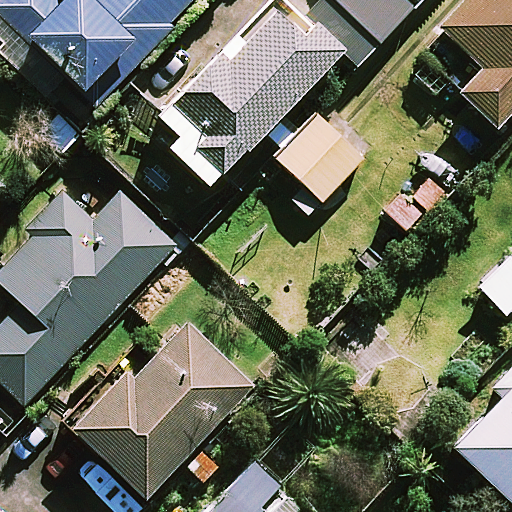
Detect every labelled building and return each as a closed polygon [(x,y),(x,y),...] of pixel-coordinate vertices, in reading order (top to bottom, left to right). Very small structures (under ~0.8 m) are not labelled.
[(0,0),(0,39),(1,41),(11,29),(93,104),(188,0),(0,0)] [(201,186),(259,129),(273,144),(287,130),(273,116),(339,51),(353,66),(413,7),(405,0),(318,0),(298,20),(278,0),(271,0),(152,116),(173,137),(163,147),(201,186)] [(511,0),(465,0),(428,40),(468,78),(445,103),(481,138),(511,105),(511,0)] [(321,110),(274,158),(299,183),(286,197),(304,215),(365,152),(321,110)] [(406,232),(442,197),(424,178),(404,197),(400,192),(383,208),(406,232)] [(92,218),(67,193),(0,262),(0,287),(17,303),(0,320),(0,384),(19,404),(172,245),(117,192),(92,218)] [(511,303),(511,263),(505,257),(475,286),(501,314),(511,303)] [(248,387),(182,322),(134,371),(127,364),(66,426),(139,498),(248,387)] [(294,511),(300,506),(249,456),(193,511),(189,511),(181,504),(173,511),(294,511)]
